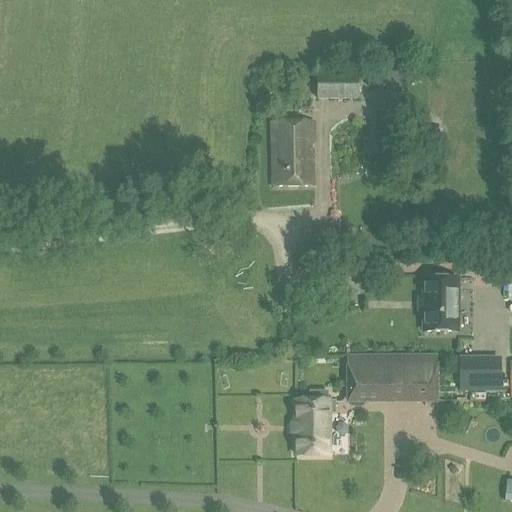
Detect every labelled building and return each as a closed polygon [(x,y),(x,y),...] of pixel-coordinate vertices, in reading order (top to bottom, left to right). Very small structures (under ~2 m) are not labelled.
[(368,89),(403,89),(403,72),(368,72),(368,89)] [(359,75),(318,75),(317,101),(359,101),(359,75)] [(272,123),(273,188),(314,187),(313,151),(310,151),(310,144),(313,144),(313,123),(272,123)] [(443,130),(425,129),(425,154),(443,155),(443,130)] [(396,153),(396,139),(381,139),(382,153),(396,153)] [(511,285),(511,270),(503,270),(503,285),(511,285)] [(457,333),(457,280),(424,280),(424,333),(457,333)] [(348,402),(365,402),(365,403),(436,402),(435,356),(348,357),(348,402)] [(500,358),(480,357),(480,391),(500,391),(500,358)] [(262,423),(286,424),(287,393),(263,392),(262,423)] [(294,423),(294,436),(295,436),(295,456),(328,456),(328,403),(328,393),(310,393),(310,403),(295,403),(295,423),(294,423)]
